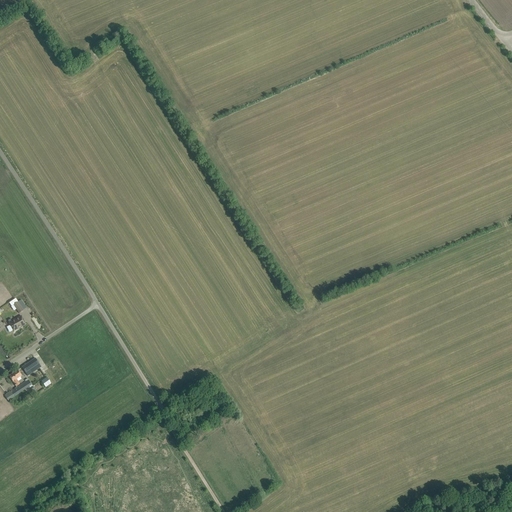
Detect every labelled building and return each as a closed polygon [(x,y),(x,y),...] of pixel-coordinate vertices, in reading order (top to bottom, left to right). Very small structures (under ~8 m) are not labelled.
[(9,303),(11,306),(13,305),(19,313),(23,310),(26,308),(23,303),(19,305),(17,302),(15,299),(9,303)] [(19,328),(26,324),(21,316),(12,321),(11,319),(8,320),(9,323),(13,331),(14,331),(14,330),(18,327),(19,328)] [(39,364),(38,362),(35,358),(22,367),(26,373),(29,371),(31,374),(37,370),(35,367),(39,364)] [(16,386),(20,384),(17,379),(22,376),(18,370),(9,376),(13,382),(13,381),(16,386)] [(28,380),(4,395),(8,401),(29,387),(29,388),(32,386),(28,380)]
